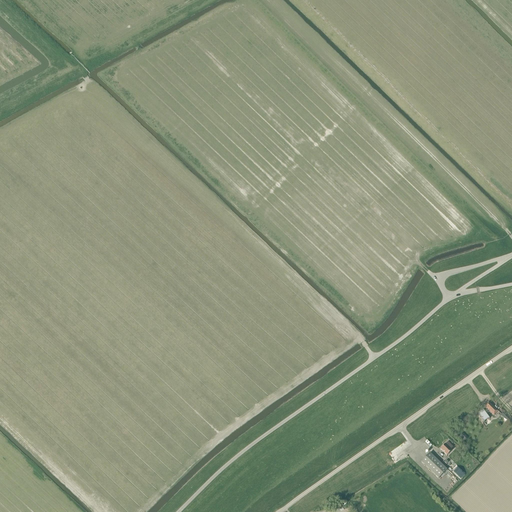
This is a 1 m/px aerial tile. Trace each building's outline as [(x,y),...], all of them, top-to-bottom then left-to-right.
[(494,415),(498,411),(488,402),(484,406),(488,410),(487,411),(489,412),(490,412),(494,415)] [(490,419),(486,414),(489,412),(487,411),(486,413),(484,410),(479,414),(484,422),(485,422),(484,422),(489,419),(490,419)] [(510,419),(503,412),(501,415),(507,421),(510,419)] [(464,441),(468,438),(463,433),(459,436),(464,441)] [(452,448),(447,443),(445,445),(444,445),(440,449),(447,455),(451,451),(450,450),(452,448)] [(438,479),(447,470),(430,453),(421,462),(438,479)] [(453,472),(460,479),(464,476),(457,468),(453,472)]
